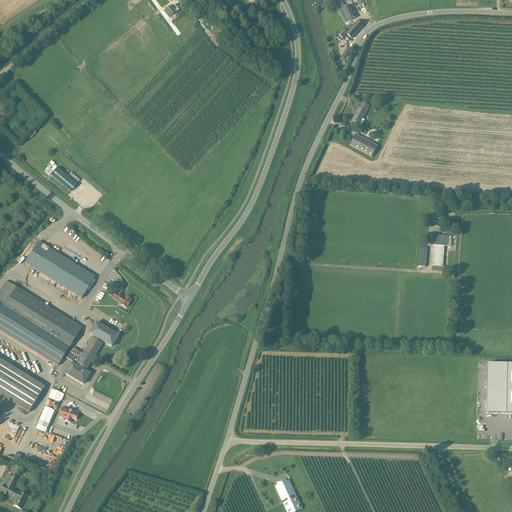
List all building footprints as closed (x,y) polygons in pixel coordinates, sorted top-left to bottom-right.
[(333,0),(338,11),(340,10),(342,9),(348,22),(356,18),(350,5),(345,8),(341,0),(333,0)] [(171,6),(164,11),(169,18),(176,13),(171,6)] [(363,26),(358,22),(352,28),(349,26),(347,27),(344,31),(343,30),(339,35),(343,39),(347,35),(352,39),(363,26)] [(351,50),(347,48),(342,58),(345,60),(351,50)] [(364,104),(363,103),(359,109),(352,121),(359,125),(366,112),(367,113),(370,107),(364,104)] [(355,135),(350,146),(372,157),(377,146),(355,135)] [(71,192),(78,183),(59,167),(52,175),(71,192)] [(443,267),(444,246),(448,247),(448,236),(433,235),(433,245),(433,246),(431,271),(432,271),(445,272),(446,267),(443,267)] [(38,242),(24,263),(81,299),(95,277),(38,242)] [(420,247),(418,267),(426,267),(427,248),(420,247)] [(69,347),(81,329),(6,282),(0,291),(0,330),(57,366),(69,347)] [(122,304),(121,305),(126,308),(126,307),(127,307),(130,303),(129,303),(131,300),(126,297),(125,298),(115,292),(112,298),(122,304)] [(102,344),(103,342),(111,347),(118,336),(95,323),(89,334),(93,336),(92,338),(102,344)] [(89,372),(88,370),(87,369),(91,362),(93,363),(96,357),(95,357),(102,344),(92,338),(91,337),(85,346),(87,347),(83,354),(73,348),(72,350),(71,350),(66,358),(73,362),(72,363),(65,374),(83,384),(89,374),(88,373),(89,372)] [(44,388),(0,360),(0,395),(28,414),(44,388)] [(487,364),(486,413),(506,414),(507,364),(487,364)] [(51,389),(48,398),(61,403),(64,394),(51,389)] [(54,411),(45,407),(36,429),(45,432),(54,411)] [(78,412),(74,411),(74,412),(68,410),(62,408),(59,417),(64,419),(63,420),(70,423),(72,419),(76,420),(77,416),(78,412)] [(0,491),(0,492),(2,493),(2,494),(8,497),(8,496),(16,501),(13,506),(20,509),(26,496),(12,489),(18,479),(12,476),(7,485),(4,484),(0,491)] [(296,495),(289,480),(274,486),(281,501),(287,499),(287,501),(284,502),(288,511),(292,511),(299,509),(294,498),(291,499),(290,497),(296,495)]
